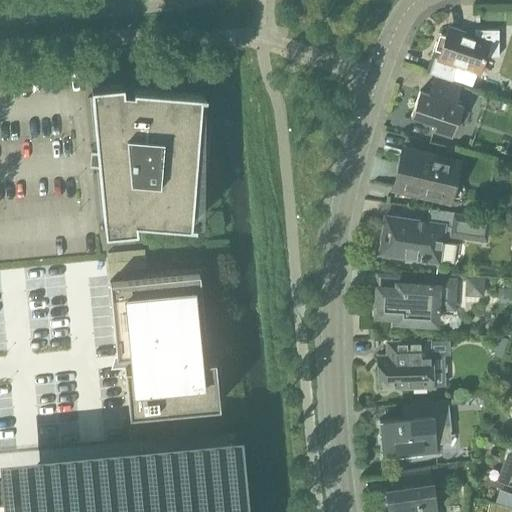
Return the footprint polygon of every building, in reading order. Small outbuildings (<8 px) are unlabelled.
[(438,33),(431,56),(426,72),(452,80),(458,63),(479,70),(484,56),(498,56),(498,30),(474,30),(475,37),(448,28),(445,36),(438,33)] [(454,102),(460,85),(434,77),(428,94),(419,91),(411,116),(433,123),(432,129),(451,136),(461,105),(454,102)] [(105,233),(138,230),(137,222),(191,226),(202,93),(134,88),(134,92),(124,91),(124,83),(92,86),(98,151),(92,151),(92,166),(99,167),(105,233)] [(449,201),(453,182),(458,161),(403,148),(393,187),(449,201)] [(453,182),(449,201),(455,202),(457,202),(459,201),(461,200),(462,199),(464,197),(465,195),(465,193),(465,191),(464,189),(463,187),(462,185),(461,184),(453,182)] [(486,241),(489,219),(453,214),(450,235),(486,241)] [(438,262),(444,224),(385,216),(379,250),(400,253),(399,258),(411,260),(411,258),(438,262)] [(208,347),(200,272),(111,281),(118,356),(133,355),(134,365),(127,366),(131,413),(221,404),(216,357),(201,359),(200,348),(208,347)] [(482,295),(483,279),(467,278),(466,294),(482,295)] [(452,307),(453,280),(426,279),(426,285),(397,284),(397,288),(378,287),(376,314),(395,316),(395,320),(435,323),(436,310),(438,310),(439,306),(452,307)] [(432,386),(432,354),(429,354),(429,341),(393,342),(394,355),(377,356),(378,388),(432,386)] [(451,430),(447,399),(410,402),(412,416),(379,419),(379,421),(380,421),(384,456),(397,455),(398,459),(422,457),(422,453),(435,451),(433,432),(451,430)] [(511,485),(511,447),(508,446),(508,447),(504,459),(509,461),(501,482),(511,485)] [(228,505),(225,464),(213,465),(22,483),(24,511),(243,511),(239,500),(228,505)] [(395,477),(396,489),(386,490),(388,505),(394,504),(394,511),(435,511),(432,483),(428,484),(426,472),(429,472),(428,471),(391,476),(391,477),(395,477)] [(511,511),(511,506),(489,501),(488,502),(489,502),(486,511),(511,511)]
